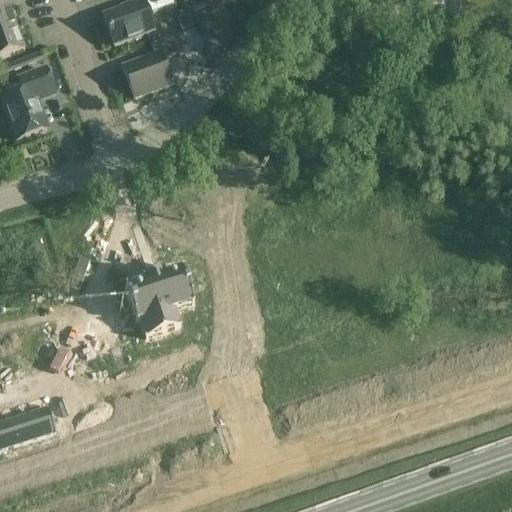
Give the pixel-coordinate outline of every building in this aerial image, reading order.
[(148,0),(149,1),(152,9),(171,2),(176,0),(148,0)] [(206,0),(209,9),(236,0),(206,0)] [(407,0),(408,9),(422,10),(422,12),(433,13),(433,11),(439,11),(439,8),(443,9),(442,0),(407,0)] [(149,1),(103,18),(114,48),(153,33),(147,16),(173,6),(171,2),(152,9),(149,1)] [(8,10),(0,13),(0,37),(16,31),(8,10)] [(16,31),(0,37),(0,60),(24,52),(16,31)] [(154,58),(122,70),(133,101),(171,87),(161,61),(180,54),(174,37),(150,46),(154,58)] [(23,92),(0,101),(16,143),(46,131),(36,104),(54,97),(44,71),(18,81),(23,92)] [(143,285),(124,291),(136,326),(140,324),(145,342),(180,330),(174,313),(193,307),(182,273),(163,279),(162,276),(142,282),(143,285)] [(0,453),(55,436),(47,411),(0,426),(0,453)]
